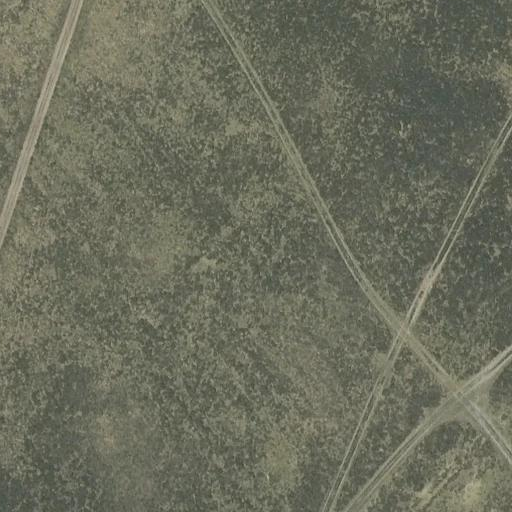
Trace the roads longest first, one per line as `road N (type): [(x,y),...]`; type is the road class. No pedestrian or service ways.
road 1 (track): [(201,0),(251,68),(302,186),(373,300),(465,399),(511,465)]
road 2 (track): [(511,117),(400,333),(325,511)]
road 3 (track): [(76,0),(0,228)]
road 4 (track): [(511,349),(413,436),(347,511)]
